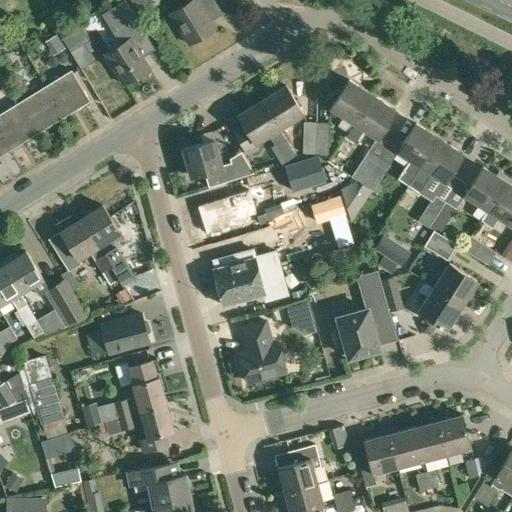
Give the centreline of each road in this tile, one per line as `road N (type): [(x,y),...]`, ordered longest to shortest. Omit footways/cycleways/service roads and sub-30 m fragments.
road 1 (residential): [(224,435),(138,128)]
road 2 (residential): [(511,126),(347,14),(317,12),(282,33)]
road 3 (residential): [(224,435),(473,373)]
road 4 (residential): [(138,128),(282,33)]
road 5 (residential): [(0,213),(138,128)]
